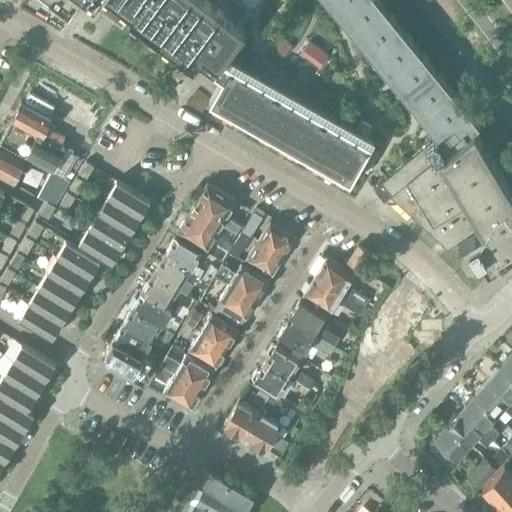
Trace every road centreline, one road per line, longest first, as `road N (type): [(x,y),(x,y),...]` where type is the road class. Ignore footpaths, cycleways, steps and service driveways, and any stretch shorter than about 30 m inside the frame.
road 1 (residential): [(199,436),(329,229)]
road 2 (residential): [(212,139),(4,20)]
road 3 (residential): [(77,362),(179,194)]
road 4 (residential): [(472,331),(444,294),(346,218)]
road 5 (residential): [(346,218),(212,139)]
road 6 (residential): [(379,445),(472,331)]
road 7 (residential): [(0,511),(68,390)]
road 8 (residential): [(186,457),(68,390)]
road 9 (residential): [(314,507),(199,436)]
